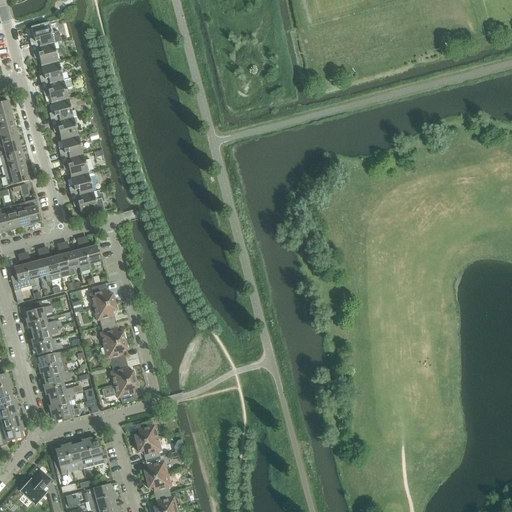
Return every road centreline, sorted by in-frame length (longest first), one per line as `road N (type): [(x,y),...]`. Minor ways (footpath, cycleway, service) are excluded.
road 1 (residential): [(111,418),(155,405),(108,223),(59,236)]
road 2 (residential): [(59,236),(19,79)]
road 3 (residential): [(42,436),(0,284)]
